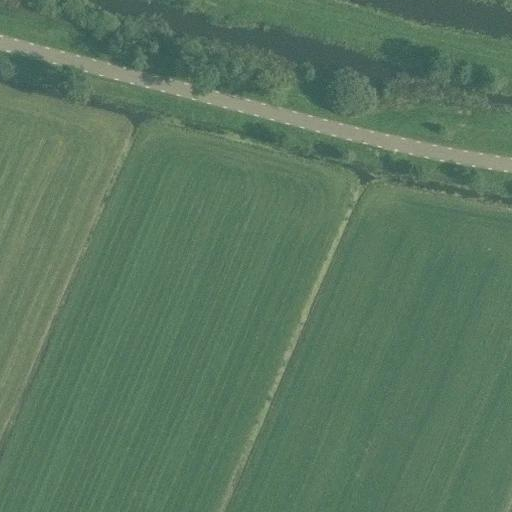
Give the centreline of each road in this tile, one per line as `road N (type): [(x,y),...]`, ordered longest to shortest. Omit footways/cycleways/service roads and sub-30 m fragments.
road 1 (unclassified): [(511,170),(0,47)]
road 2 (track): [(511,56),(270,0)]
